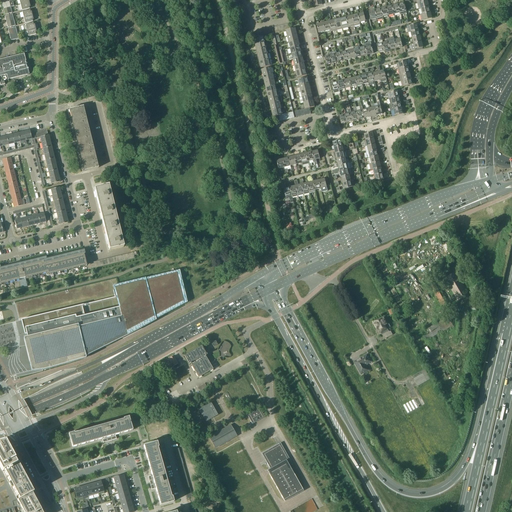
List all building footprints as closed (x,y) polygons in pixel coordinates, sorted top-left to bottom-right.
[(419,9),(421,9),(429,7),(429,5),(428,1),(420,3),(418,3),(417,3),(419,9)] [(398,4),(400,13),(401,15),(407,13),(404,3),(398,4)] [(400,13),(398,4),(392,6),(394,14),(400,13)] [(429,7),(421,9),(422,14),(431,12),(430,11),(430,9),(432,8),(431,5),(429,5),(429,7)] [(383,17),(380,9),(375,10),(377,19),(377,21),(383,19),(383,17)] [(371,20),(377,19),(375,10),(369,12),(369,14),(371,20)] [(431,12),(422,14),(420,15),(422,21),(432,18),(431,14),(433,14),(432,11),(430,11),(431,12)] [(360,23),(366,21),(363,13),(357,14),(360,23)] [(352,16),(354,26),(360,25),(360,23),(357,14),(352,16)] [(346,17),(348,26),(348,28),(354,26),(352,16),(346,17)] [(340,19),(342,27),(343,29),(348,28),(348,26),(346,17),(340,19)] [(343,29),(342,27),(340,19),(336,20),(336,18),(333,18),(333,20),(334,20),(337,31),(343,29)] [(327,20),(327,22),(329,22),(331,30),(330,30),(331,32),(337,31),(334,20),(333,20),(330,21),(330,19),(327,20)] [(321,21),(321,23),(323,23),(325,31),(330,30),(331,30),(329,22),(327,22),(325,23),(324,20),(321,21)] [(319,33),(325,31),(323,23),(321,23),(319,24),(318,22),(315,23),(316,25),(317,25),(319,33)] [(24,31),(27,31),(35,28),(34,24),(33,25),(33,23),(23,25),(24,31)] [(408,32),(411,32),(419,30),(418,26),(422,25),(422,23),(406,27),(408,32)] [(290,30),(287,30),(286,31),(287,37),(297,34),(295,28),(290,30)] [(420,36),(420,34),(419,30),(411,32),(412,38),(420,36)] [(287,37),(289,43),(298,40),(297,34),(287,37)] [(422,34),(420,34),(420,36),(412,38),(413,44),(422,42),(421,40),(421,38),(423,37),(422,34)] [(265,42),(263,36),(262,36),(259,37),(254,38),(255,45),(265,42)] [(400,39),(394,40),(396,49),(402,47),(400,39)] [(300,46),(298,40),(289,43),(290,48),(300,46)] [(422,42),(413,44),(415,50),(423,48),(422,44),(424,43),(423,40),(421,40),(422,42)] [(255,45),(257,50),(266,48),(265,42),(255,45)] [(365,44),(365,45),(365,47),(367,55),(373,53),(371,42),(365,44)] [(300,46),(290,48),(292,54),(301,52),(302,51),(301,46),(300,46)] [(353,47),(354,50),(356,58),(362,56),(360,48),(359,46),(353,47)] [(268,54),(266,48),(257,50),(257,53),(257,56),(258,56),(268,54)] [(302,51),(301,52),(292,54),(293,60),(303,58),(304,57),(302,51)] [(0,84),(0,85),(5,84),(4,81),(8,80),(8,79),(29,74),(24,54),(23,54),(0,59),(0,84)] [(269,60),(268,54),(258,56),(259,59),(258,59),(259,62),(269,60)] [(260,68),(261,68),(271,66),(269,60),(259,62),(260,65),(259,65),(260,68)] [(400,69),(408,67),(407,61),(396,63),(398,69),(400,69)] [(306,69),(304,63),(294,66),(296,72),(306,69)] [(408,67),(400,69),(398,69),(400,75),(402,75),(401,75),(410,73),(410,71),(408,67)] [(263,76),(273,74),(271,68),(261,70),(263,76)] [(307,75),(306,69),(296,72),(297,77),(307,75)] [(377,70),(378,72),(380,80),(381,83),(387,81),(384,70),(380,71),(380,69),(377,70)] [(402,75),(400,75),(401,81),(403,81),(403,80),(411,78),(411,77),(410,75),(412,74),(412,71),(410,71),(410,73),(401,75),(402,75)] [(264,82),(274,79),(273,74),(263,76),(262,76),(264,82)] [(309,77),(298,80),(299,86),(309,83),(309,82),(310,82),(309,77)] [(347,77),(348,79),(349,79),(351,87),(357,86),(355,78),(351,79),(351,77),(347,77)] [(403,81),(401,81),(403,87),(413,84),(412,81),(414,80),(413,77),(411,77),(411,78),(403,80),(403,81)] [(349,79),(348,79),(345,80),(345,78),(341,79),(342,81),(343,81),(345,89),(351,87),(349,79)] [(266,88),(276,85),(274,79),(264,82),(266,88)] [(337,82),(339,90),(345,89),(343,81),(342,81),(339,81),(339,79),(336,80),(336,82),(337,82)] [(337,82),(336,82),(334,83),(333,81),(330,82),(331,84),(334,93),(340,92),(339,90),(337,82)] [(301,91),(310,89),(309,83),(299,86),(301,91)] [(267,93),(277,91),(277,90),(276,85),(266,88),(267,93)] [(301,91),(302,97),(312,95),(311,92),(312,91),(312,89),(310,89),(301,91)] [(398,92),(402,91),(403,92),(406,91),(405,89),(388,93),(389,99),(391,98),(399,96),(398,92)] [(277,91),(267,93),(269,99),(278,97),(281,96),(279,90),(277,91)] [(302,97),(304,103),(313,101),(312,95),(302,97)] [(278,97),(269,99),(270,105),(280,103),(282,102),(281,96),(278,97)] [(307,109),(309,108),(315,107),(313,101),(304,103),(305,109),(307,109)] [(401,102),(392,104),(394,110),(402,108),(402,107),(401,104),(403,104),(403,101),(400,101),(401,102)] [(280,103),(270,105),(272,111),(281,109),(280,103)] [(83,106),(69,109),(69,110),(70,109),(74,125),(87,121),(83,106)] [(380,106),(374,107),(376,116),(382,114),(380,106)] [(402,108),(394,110),(395,116),(404,114),(403,110),(405,110),(404,106),(402,107),(402,108)] [(273,117),(278,116),(281,115),(283,115),(281,109),(272,111),(273,117)] [(87,121),(74,125),(78,140),(90,137),(87,121)] [(90,137),(78,140),(82,155),(94,152),(90,137)] [(367,146),(375,144),(374,138),(366,140),(364,141),(365,147),(367,146)] [(344,146),(343,140),(341,140),(333,142),(334,146),(332,147),(333,150),(334,149),(334,148),(343,146),(344,146)] [(334,148),(334,149),(335,152),(333,152),(334,154),(334,156),(336,155),(336,154),(346,151),(344,146),(343,146),(334,148)] [(377,150),(369,152),(370,158),(378,156),(378,155),(377,150)] [(335,161),(337,161),(337,160),(345,158),(347,157),(346,151),(336,154),(336,155),(337,158),(335,158),(335,161)] [(94,152),(82,155),(85,171),(84,171),(89,170),(91,170),(91,169),(92,169),(98,168),(98,167),(94,152)] [(308,162),(306,153),(301,155),(303,163),(302,163),(303,166),(308,164),(309,164),(308,162)] [(380,154),(378,155),(378,156),(370,158),(372,164),(380,162),(380,160),(379,158),(381,157),(380,154)] [(2,160),(4,166),(12,163),(11,157),(2,160)] [(276,159),(277,160),(279,169),(285,167),(283,159),(282,159),(281,158),(276,159)] [(347,164),(347,163),(345,158),(337,160),(337,161),(338,164),(336,164),(337,167),(339,167),(339,166),(347,164)] [(371,170),(373,170),(381,168),(381,166),(380,164),(382,163),(382,160),(380,160),(380,162),(372,164),(369,164),(371,170)] [(5,172),(14,169),(12,163),(4,166),(5,172)] [(340,171),(348,169),(351,169),(350,169),(349,163),(347,163),(347,164),(339,166),(339,167),(339,169),(332,171),(333,173),(340,171)] [(124,169),(122,164),(116,165),(116,164),(115,164),(115,165),(114,166),(115,172),(124,169)] [(381,168),(373,170),(374,175),(383,173),(382,172),(382,169),(384,169),(383,166),(381,166),(381,168)] [(5,172),(7,178),(15,175),(14,169),(5,172)] [(352,175),(351,169),(348,169),(340,171),(341,177),(350,175),(352,175)] [(383,173),(374,175),(376,181),(384,179),(383,175),(385,175),(384,172),(382,172),(383,173)] [(17,181),(15,175),(7,178),(8,184),(17,181)] [(310,193),(316,192),(315,190),(313,182),(309,182),(310,182),(308,177),(306,178),(307,183),(309,191),(310,191),(310,192),(310,193)] [(304,194),(304,195),(310,193),(310,192),(310,191),(309,191),(307,183),(304,184),(302,179),(300,179),(301,184),(303,193),(304,193),(304,194)] [(319,180),(321,188),(327,187),(325,179),(319,180)] [(351,181),(343,183),(344,189),(355,186),(353,180),(351,181)] [(8,184),(10,190),(18,187),(17,181),(8,184)] [(298,194),(295,186),(292,187),(291,182),(288,182),(290,187),(292,195),(293,197),(292,197),(298,196),(298,195),(298,194)] [(290,187),(286,188),(285,183),(282,184),(286,199),(289,198),(290,203),(293,202),(292,197),(293,197),(292,195),(290,187)] [(295,184),(295,186),(298,194),(298,195),(298,196),(304,195),(304,194),(304,193),(303,193),(301,184),(298,185),(297,183),(295,184)] [(96,188),(94,189),(95,189),(99,204),(112,201),(108,186),(108,185),(105,186),(96,188)] [(11,196),(20,193),(18,187),(10,190),(11,196)] [(21,199),(20,193),(11,196),(12,201),(21,199)] [(21,199),(12,201),(14,207),(23,205),(21,199)] [(112,201),(99,204),(103,219),(116,216),(112,201)] [(116,216),(103,219),(107,235),(119,232),(116,216)] [(119,232),(107,235),(110,250),(109,250),(109,251),(124,247),(123,247),(119,232)] [(0,284),(46,273),(46,275),(87,265),(84,253),(44,263),(43,261),(19,267),(0,271),(0,284)] [(183,305),(174,271),(145,278),(113,285),(113,286),(114,286),(115,289),(113,290),(115,297),(21,320),(25,334),(27,334),(28,334),(28,335),(26,335),(27,337),(24,338),(32,372),(44,370),(53,368),(86,358),(85,357),(129,335),(156,321),(155,320),(183,305)] [(455,273),(445,279),(458,301),(468,295),(455,273)] [(27,286),(25,278),(19,280),(21,288),(27,286)] [(436,284),(431,287),(443,310),(449,306),(436,284)] [(469,305),(470,310),(476,310),(478,305),(474,302),(469,305)] [(447,316),(420,331),(425,340),(426,341),(438,334),(437,332),(441,330),(442,332),(450,327),(451,328),(454,327),(451,322),(447,316)] [(379,330),(384,339),(391,336),(389,331),(388,331),(387,329),(390,327),(388,323),(386,323),(383,317),(373,323),(374,325),(377,329),(378,331),(379,330)] [(191,364),(198,377),(213,369),(209,362),(210,362),(207,358),(206,358),(205,356),(207,355),(206,354),(201,346),(184,356),(189,364),(188,364),(189,365),(191,364)] [(367,364),(371,362),(367,354),(354,362),(361,374),(368,370),(366,366),(367,364)] [(169,363),(165,365),(168,369),(178,364),(173,356),(170,358),(170,359),(168,361),(169,363)] [(430,379),(425,369),(412,376),(418,386),(430,379)] [(244,374),(220,387),(232,408),(255,395),(244,374)] [(403,406),(408,414),(419,407),(415,399),(403,406)] [(218,415),(211,402),(199,409),(206,422),(218,415)] [(264,417),(260,408),(247,415),(252,424),(264,417)] [(124,421),(74,435),(74,434),(74,432),(69,434),(72,447),(103,438),(105,442),(116,439),(115,435),(132,430),(128,417),(123,419),(123,420),(124,420),(124,421)] [(230,426),(221,431),(210,437),(216,448),(236,436),(230,426)] [(143,446),(152,477),(149,478),(152,490),(156,489),(160,506),(174,502),(172,496),(170,497),(156,448),(158,447),(157,442),(143,446)] [(267,470),(269,474),(285,501),(304,491),(290,466),(293,465),(281,443),(262,454),(270,469),(267,470)] [(257,476),(240,445),(213,460),(231,491),(257,476)] [(0,511),(42,511),(32,491),(19,468),(16,462),(11,453),(0,456),(0,511)] [(115,483),(125,481),(123,475),(114,478),(115,483)] [(98,494),(99,495),(104,493),(101,482),(95,483),(98,494)] [(90,485),(93,495),(98,494),(95,483),(90,485)] [(93,495),(90,485),(85,486),(88,497),(93,495)] [(85,486),(80,488),(83,499),(89,498),(88,497),(85,486)] [(80,488),(74,489),(78,501),(83,499),(80,488)] [(276,511),(263,488),(237,503),(242,511),(276,511)]
